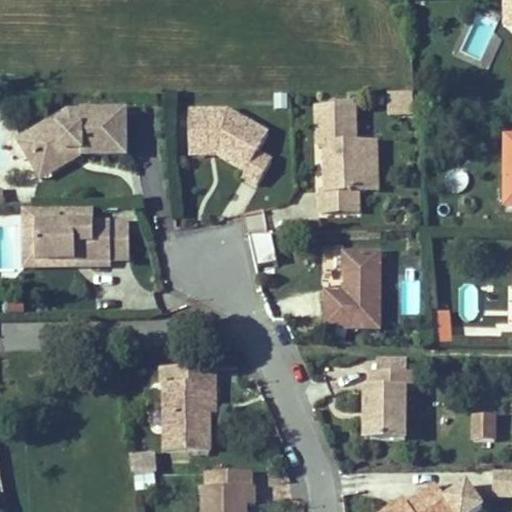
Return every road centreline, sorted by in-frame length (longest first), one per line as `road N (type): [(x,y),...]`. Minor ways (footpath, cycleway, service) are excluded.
road 1 (residential): [(322,511),(313,466),(218,257)]
road 2 (unknown): [(245,316),(159,340),(46,346)]
